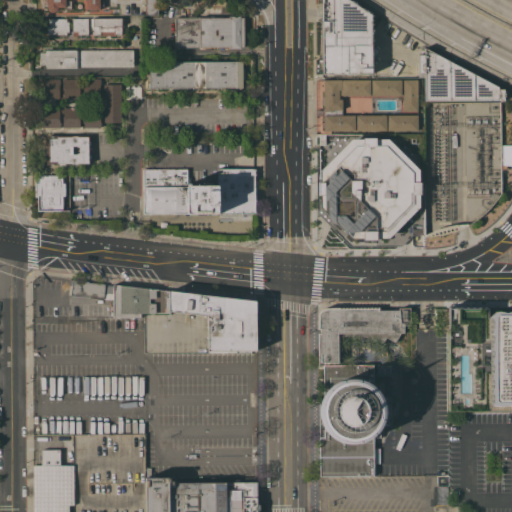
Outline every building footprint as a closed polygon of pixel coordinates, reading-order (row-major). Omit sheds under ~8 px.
[(103,0),(103,8),(94,8),(94,11),(89,11),(89,9),(85,9),(85,0),(70,0),(70,9),(64,9),(64,7),(57,7),(57,9),(55,11),(53,12),(51,12),(48,11),(47,9),(46,7),(46,0),(103,0)] [(157,0),(157,15),(144,15),(144,0),(157,0)] [(321,0),(349,0),(370,14),(371,74),(322,74),(321,0)] [(227,48),(227,47),(227,48),(223,48),(222,47),(215,47),(215,49),(210,49),(210,47),(174,47),(174,17),(229,17),(229,16),(240,16),(240,17),(243,17),(243,47),(240,47),(240,48),(227,48)] [(66,21),(68,21),(69,34),(41,35),(41,19),(66,18),(66,21)] [(88,18),(88,35),(72,35),(72,18),(88,18)] [(121,18),(121,34),(114,34),(114,35),(100,35),(99,34),(92,34),(92,18),(121,18)] [(423,100),(423,77),(418,77),(418,54),(423,54),(423,47),(498,87),(498,89),(503,89),(503,100),(423,100)] [(39,52),(45,52),(45,50),(77,50),(77,49),(132,49),(133,67),(77,67),(77,68),(45,68),(45,65),(39,65),(39,52)] [(242,61),(242,69),(245,69),(245,80),(242,80),(242,88),(149,88),(149,61),(242,61)] [(63,90),(62,90),(62,78),(77,79),(77,98),(63,98),(63,90)] [(100,78),(100,95),(83,95),(83,78),(100,78)] [(59,79),(59,99),(43,99),(42,79),(59,79)] [(323,96),(323,83),(322,83),(322,80),(323,80),(369,79),(369,95),(340,95),(340,89),(339,89),(339,99),(341,99),(341,115),(354,115),(354,130),(323,131),(323,129),(322,129),(322,125),(323,125),(323,121),(322,121),(322,117),(323,117),(323,115),(323,110),(322,110),(322,107),(323,107),(323,101),(322,101),(322,96),(323,96)] [(400,79),(401,95),(371,95),(371,80),(400,79)] [(402,79),(417,79),(417,111),(403,111),(402,79)] [(105,84),(121,84),(121,122),(104,122),(105,84)] [(43,108),(47,108),(47,107),(52,107),(52,108),(59,108),(59,109),(62,109),(62,113),(59,113),(60,128),(43,127),(43,108)] [(63,107),(70,108),(70,107),(80,107),(80,127),(63,127),(63,107)] [(84,127),(84,110),(100,110),(100,127),(84,127)] [(385,115),(385,130),(355,130),(355,115),(385,115)] [(387,115),(417,115),(417,130),(387,130),(387,115)] [(46,153),(42,153),(42,146),(45,146),(45,135),(56,135),(56,136),(71,136),(72,135),(76,136),(77,136),(88,136),(88,141),(90,141),(90,145),(88,145),(88,155),(90,155),(90,158),(88,158),(88,163),(78,163),(76,164),(72,164),(70,163),(64,163),(64,164),(58,164),(58,165),(46,165),(46,153)] [(320,207),(319,195),(318,195),(318,182),(320,182),(319,170),(350,138),(362,139),(362,137),(375,137),(375,138),(387,138),(419,170),(419,182),(420,182),(420,194),(419,194),(419,207),(377,243),(377,246),(357,246),(357,242),(351,237),(351,238),(320,207)] [(217,169),(254,168),(254,213),(144,214),(143,170),(187,169),(187,184),(190,183),(190,185),(217,185),(217,169)] [(37,211),(36,197),(34,197),(34,182),(35,182),(35,176),(37,176),(37,175),(62,175),(62,183),(64,183),(64,196),(62,196),(62,210),(37,211)] [(72,280),(105,284),(103,299),(88,297),(88,298),(70,295),(72,280)] [(143,314),(144,318),(140,318),(140,317),(113,317),(113,285),(168,291),(169,311),(169,314),(143,314)] [(169,311),(168,291),(255,301),(256,351),(207,351),(207,315),(169,311)] [(404,328),(404,333),(400,333),(394,342),(385,337),(383,342),(380,341),(373,338),(365,336),(359,336),(353,335),(342,336),(338,337),(337,362),(318,362),(318,333),(319,333),(320,329),(318,329),(318,316),(318,313),(321,310),(324,308),(329,307),(339,307),(339,308),(378,308),(378,310),(379,310),(398,310),(398,308),(410,308),(409,325),(403,325),(404,328)] [(511,403),(490,403),(489,316),(511,315),(511,403)] [(380,433),(375,433),(373,436),(374,476),(319,476),(319,409),(319,404),(321,400),(323,396),(323,365),(392,364),(392,375),(373,375),(373,383),(375,388),(379,392),(382,397),(388,398),(388,404),(390,404),(391,407),(391,411),(390,418),(388,418),(388,424),(380,424),(380,433)] [(41,465),(41,449),(59,449),(59,465),(41,465)] [(73,465),(73,504),(68,504),(68,511),(33,511),(33,465),(41,465),(59,465),(73,465)] [(146,511),(146,477),(164,477),(164,478),(168,478),(168,480),(174,480),(174,482),(225,482),(225,480),(237,480),(237,482),(256,481),(256,502),(265,502),(265,511),(146,511)]
